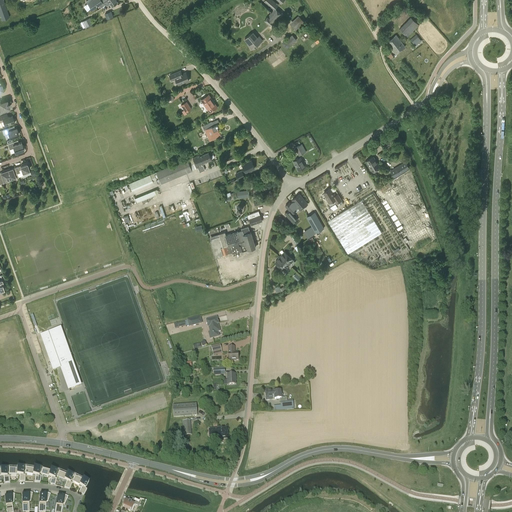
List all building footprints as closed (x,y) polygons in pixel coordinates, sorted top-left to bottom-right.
[(3,0),(0,0),(0,17),(1,20),(9,17),(3,0)] [(109,2),(112,0),(88,0),(86,1),(88,4),(86,5),(89,10),(91,9),(92,10),(99,5),(100,7),(104,4),(105,5),(106,5),(109,2)] [(272,11),(264,20),(271,26),(272,27),(277,21),(282,15),(275,8),(278,5),(272,0),(262,0),(263,1),(273,9),(272,11)] [(113,17),(111,11),(105,14),(107,19),(113,17)] [(298,16),(289,23),(297,31),(305,23),(298,16)] [(385,25),(392,19),(389,16),(383,22),(385,25)] [(419,24),(411,16),(399,28),(407,36),(419,24)] [(85,26),(86,28),(93,24),(90,17),(83,21),(84,24),(82,25),(84,27),(85,26)] [(305,24),(297,32),(299,36),(306,30),(305,30),(308,27),(305,24)] [(277,33),(281,37),(284,34),(286,31),(284,29),(286,27),(283,25),(277,33)] [(262,41),(259,37),(258,37),(253,32),(244,39),(249,45),(248,45),(252,50),(262,41)] [(288,38),(284,42),(285,44),(283,46),(286,49),(297,40),(292,35),(288,38)] [(387,43),(396,54),(405,47),(396,35),(387,43)] [(176,79),(178,85),(189,81),(186,73),(177,76),(176,73),(169,76),(172,81),(176,79)] [(209,113),(218,108),(209,95),(200,100),(201,101),(208,112),(209,113)] [(0,114),(7,112),(6,109),(9,108),(7,102),(7,103),(6,101),(5,101),(1,102),(0,102),(0,114)] [(184,115),(187,113),(186,112),(190,109),(186,102),(180,105),(184,110),(182,111),(184,115)] [(12,124),(15,123),(15,122),(14,119),(13,119),(12,115),(8,117),(7,114),(0,116),(0,119),(1,122),(3,121),(5,125),(11,123),(12,124)] [(217,125),(216,125),(213,126),(212,122),(204,125),(202,126),(204,131),(205,130),(207,134),(208,134),(210,140),(213,139),(213,140),(221,136),(217,128),(218,127),(218,126),(218,125),(217,125)] [(8,134),(10,137),(18,134),(16,128),(11,130),(10,127),(4,129),(6,134),(8,134)] [(21,142),(19,143),(18,140),(7,144),(9,150),(13,148),(15,152),(19,150),(20,152),(25,150),(23,145),(22,145),(21,142)] [(306,152),(302,144),(299,145),(294,148),(299,156),(303,154),(306,152)] [(189,157),(192,164),(195,163),(196,167),(197,166),(200,172),(205,170),(202,164),(203,164),(203,163),(211,159),(208,152),(200,156),(200,155),(193,158),(192,156),(189,157)] [(153,182),(153,180),(156,179),(156,177),(158,176),(161,184),(186,174),(192,171),(190,165),(192,164),(189,157),(187,158),(177,163),(172,165),(156,172),(129,184),(132,192),(153,182)] [(298,171),(305,167),(300,157),(295,160),(293,161),(298,171)] [(374,176),(376,175),(374,171),(380,168),(373,157),(369,159),(366,161),(374,176)] [(251,160),(242,164),(244,170),(242,171),(242,170),(235,173),(238,180),(245,177),(244,173),(247,172),(246,172),(254,168),(251,160)] [(343,178),(352,174),(346,161),(337,165),(343,178)] [(410,168),(405,161),(390,171),(392,175),(394,178),(410,168)] [(23,165),(15,168),(18,178),(17,174),(20,173),(19,170),(21,169),(23,175),(30,173),(28,168),(29,167),(27,162),(22,164),(23,165)] [(10,169),(6,170),(9,179),(15,178),(15,179),(18,178),(15,168),(10,170),(10,169)] [(4,181),(9,179),(6,170),(2,171),(2,172),(0,173),(0,180),(1,184),(4,183),(4,181)] [(267,183),(254,184),(255,193),(268,191),(267,183)] [(159,194),(157,189),(135,198),(137,203),(159,194)] [(341,200),(337,194),(335,196),(330,189),(326,191),(327,192),(324,194),(327,199),(326,199),(329,204),(334,200),(336,204),(341,200)] [(299,194),(292,200),(295,205),(295,204),(301,210),(308,203),(299,194)] [(261,195),(254,196),(255,205),(255,206),(256,206),(267,204),(267,203),(267,199),(262,200),(261,195)] [(292,200),(285,206),(289,210),(285,213),(291,220),(294,223),(298,219),(296,217),(294,214),(295,213),(294,212),(296,210),(299,208),(295,204),(295,205),(292,200)] [(328,221),(348,253),(382,232),(361,200),(354,204),(349,207),(328,221)] [(262,221),(258,211),(247,215),(251,225),(262,221)] [(324,228),(315,212),(308,216),(306,217),(315,233),(324,228)] [(130,214),(123,217),(125,222),(132,220),(130,214)] [(425,232),(421,226),(412,231),(408,225),(399,231),(407,244),(425,232)] [(246,250),(255,248),(251,232),(249,233),(248,227),(244,228),(241,229),(242,230),(226,235),(225,232),(219,234),(220,236),(210,239),(216,257),(233,252),(233,254),(236,253),(246,250)] [(300,245),(302,250),(311,244),(315,242),(313,237),(300,245)] [(285,252),(280,257),(289,265),(293,260),(285,252)] [(317,265),(314,260),(316,258),(314,255),(312,257),(303,262),(308,270),(317,265)] [(284,270),(289,265),(280,257),(275,262),(276,263),(284,270)] [(187,320),(189,327),(202,324),(200,316),(187,320)] [(218,336),(217,332),(219,331),(217,324),(218,324),(217,321),(216,318),(207,321),(208,327),(209,326),(210,332),(209,333),(211,338),(218,336)] [(46,334),(48,339),(58,336),(76,387),(83,385),(62,328),(46,334)] [(69,390),(76,387),(58,336),(48,339),(46,334),(41,336),(52,367),(56,366),(57,365),(60,364),(69,390)] [(222,351),(220,344),(211,346),(212,353),(222,351)] [(235,361),(235,360),(238,360),(238,353),(235,353),(234,347),(228,347),(229,353),(228,353),(229,360),(232,360),(232,361),(235,361)] [(235,384),(235,374),(228,374),(228,380),(224,380),(224,385),(235,384)] [(287,401),(286,398),(282,398),(282,393),(281,394),(280,391),(278,391),(272,391),(271,390),(265,391),(266,400),(280,399),(281,406),(274,407),(274,412),(294,410),(293,400),(287,401)] [(197,416),(196,404),(173,405),(173,418),(182,417),(197,416)] [(190,420),(182,421),(183,436),(192,436),(191,422),(190,420)] [(218,438),(218,439),(228,438),(227,428),(219,428),(217,429),(218,429),(209,430),(210,439),(218,438)] [(8,475),(19,475),(19,482),(25,482),(25,475),(23,475),(23,467),(17,467),(17,468),(9,468),(8,475)] [(25,474),(35,475),(34,482),(40,483),(41,476),(39,476),(40,468),(34,467),(33,469),(26,467),(25,474)] [(0,476),(3,476),(4,483),(9,483),(9,476),(7,476),(7,468),(0,468),(0,476)] [(41,475),(51,477),(49,484),(55,485),(57,479),(55,478),(57,471),(50,469),(50,470),(42,468),(41,475)] [(57,477),(67,481),(64,488),(69,490),(72,483),(70,483),(73,475),(67,473),(66,474),(59,471),(57,477)] [(72,482),(82,487),(78,493),(84,495),(87,489),(85,489),(89,481),(83,478),(82,480),(75,476),(72,482)] [(25,496),(22,496),(22,510),(22,511),(29,511),(29,510),(29,502),(30,502),(32,493),(26,492),(25,496)] [(43,496),(39,496),(39,510),(38,511),(45,511),(46,502),(48,502),(50,494),(44,492),(43,496)] [(6,511),(12,511),(13,511),(12,503),(13,503),(14,494),(8,494),(7,497),(4,498),(6,511)] [(60,498),(57,497),(55,511),(54,511),(61,511),(62,509),(63,504),(64,505),(68,497),(62,494),(60,498)] [(137,506),(139,501),(134,499),(128,497),(126,501),(125,501),(122,507),(131,511),(134,505),(137,506)]
